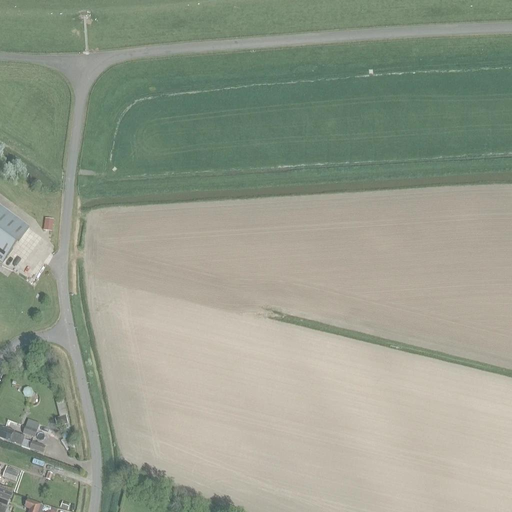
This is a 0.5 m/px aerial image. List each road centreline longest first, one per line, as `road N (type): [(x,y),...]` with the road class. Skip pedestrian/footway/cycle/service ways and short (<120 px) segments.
road 1 (unclassified): [(86,58),(511,29)]
road 2 (unclassified): [(69,331),(62,258),(86,58)]
road 3 (unclassified): [(92,511),(95,440),(69,331)]
